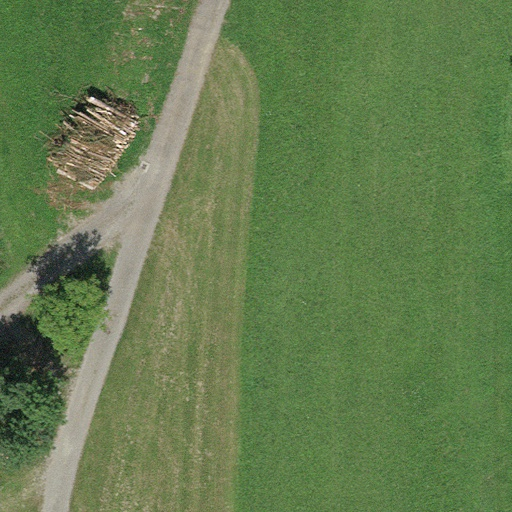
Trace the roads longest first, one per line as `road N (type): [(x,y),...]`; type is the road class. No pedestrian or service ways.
road 1 (track): [(60,511),(96,375),(222,0)]
road 2 (track): [(166,178),(0,302)]
